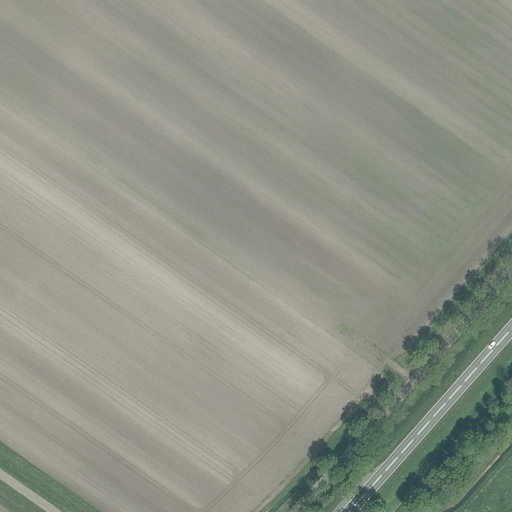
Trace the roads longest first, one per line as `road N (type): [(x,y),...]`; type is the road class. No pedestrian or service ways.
road 1 (unclassified): [(292,511),(511,269)]
road 2 (trunk): [(348,511),(511,326)]
